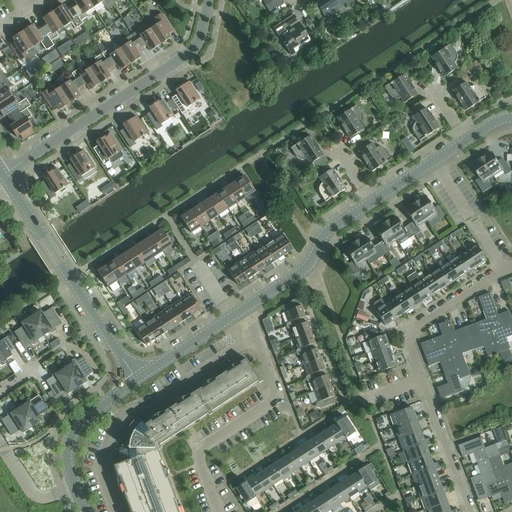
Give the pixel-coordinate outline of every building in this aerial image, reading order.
[(85,13),(93,8),(87,0),(73,0),(76,5),(71,8),(81,22),(88,17),(85,13)] [(87,0),(93,8),(96,12),(103,7),(106,11),(113,7),(112,5),(109,0),(87,0)] [(264,0),(267,4),(265,5),(269,12),(283,3),(280,0),(264,0)] [(347,6),(353,2),(351,0),(318,0),(315,2),(326,19),(335,13),(333,10),(345,2),(347,6)] [(71,23),(75,29),(82,24),(81,22),(71,8),(67,11),(63,5),(53,12),(63,28),(71,23)] [(63,28),(53,12),(42,19),(46,25),(41,28),(51,42),(58,37),(55,33),(63,28)] [(171,29),(161,14),(154,18),(157,24),(150,29),(160,45),(170,38),(166,32),(171,29)] [(273,29),(284,44),(291,55),(302,48),(298,42),(307,36),(300,25),(292,30),(290,27),(298,22),(293,15),(279,24),(273,29)] [(22,32),(33,48),(40,43),(46,51),(53,46),(51,42),(41,28),(36,31),(33,25),(22,32)] [(132,35),(141,49),(146,46),(150,52),(160,45),(150,29),(142,34),(139,30),(132,35)] [(16,44),(11,47),(20,61),(28,57),(25,53),(33,48),(22,32),(12,38),(16,44)] [(119,49),(130,65),(140,58),(136,52),(141,49),(132,35),(125,40),(127,44),(119,49)] [(80,37),(73,42),(77,48),(84,43),(80,37)] [(70,41),(63,45),(68,52),(74,48),(70,41)] [(430,57),(436,65),(435,65),(439,72),(440,72),(443,77),(457,69),(453,63),(454,63),(455,62),(456,61),(456,59),(457,58),(457,56),(456,55),(456,53),(450,45),(430,57)] [(102,55),(106,60),(111,69),(116,65),(119,71),(130,65),(119,49),(112,54),(109,50),(102,55)] [(55,50),(46,56),(51,63),(60,57),(55,50)] [(111,69),(106,60),(102,55),(94,59),(97,63),(89,68),(100,84),(110,77),(106,72),(111,69)] [(60,60),(54,63),(58,69),(64,65),(60,60)] [(42,61),(26,72),(30,78),(46,68),(42,61)] [(72,74),(81,88),(85,85),(89,91),(100,84),(89,68),(87,64),(72,74)] [(59,88),(69,104),(80,97),(76,91),(81,88),(72,74),(64,79),(67,83),(59,88)] [(404,103),(417,95),(413,89),(414,89),(409,82),(409,83),(404,75),(384,87),(390,96),(391,98),(392,98),(394,99),(397,99),(399,98),(400,98),(404,103)] [(6,79),(0,83),(0,104),(12,97),(7,89),(11,87),(6,79)] [(182,114),(188,110),(187,108),(200,99),(189,82),(175,91),(178,94),(171,98),(182,114)] [(465,111),(485,98),(479,90),(478,88),(477,88),(475,87),(474,87),(472,87),(469,87),(469,88),(465,82),(452,91),(456,96),(455,97),(460,104),(460,103),(465,111)] [(195,85),(199,92),(203,90),(199,83),(195,85)] [(69,104),(59,88),(51,93),(49,89),(41,94),(50,108),(55,105),(59,111),(69,104)] [(500,90),(493,94),(496,100),(504,96),(500,90)] [(12,97),(0,104),(0,112),(3,117),(9,114),(12,118),(26,109),(29,107),(25,100),(22,102),(20,101),(16,95),(12,97)] [(161,125),(173,117),(162,99),(149,108),(151,112),(146,115),(156,131),(162,127),(161,125)] [(362,114),(356,106),(337,118),(342,126),(341,127),(346,133),(350,138),(363,130),(359,124),(360,124),(361,123),(362,122),(363,120),(363,119),(363,117),(363,116),(362,114)] [(419,141),(438,128),(433,121),(434,120),(429,113),(429,114),(425,108),(412,117),(416,122),(415,123),(414,124),(412,127),(412,130),(413,132),(419,141)] [(26,109),(12,118),(15,123),(9,127),(16,138),(19,135),(23,140),(33,133),(30,128),(32,127),(27,119),(31,117),(26,109)] [(212,110),(207,113),(210,118),(215,115),(212,110)] [(134,142),(147,134),(136,116),(122,125),(125,129),(120,132),(130,148),(135,144),(134,142)] [(110,163),(112,163),(122,157),(122,155),(120,151),(109,134),(96,142),(98,146),(93,149),(103,165),(109,162),(110,163)] [(310,164),(323,156),(319,150),(320,150),(315,143),(315,144),(310,136),(290,149),(296,157),(297,159),(298,159),(300,160),(301,160),(303,160),(306,159),(310,164)] [(371,172),(391,159),(385,151),(384,149),(383,149),(381,148),(378,148),(375,148),(375,149),(371,143),(358,152),(362,157),(361,158),(366,165),(366,164),(371,172)] [(410,144),(404,148),(408,153),(413,150),(410,144)] [(81,177),(94,168),(83,151),(69,160),(72,163),(67,166),(77,182),(82,179),(81,177)] [(482,159),(494,177),(503,171),(506,176),(511,172),(505,162),(500,165),(492,153),(482,159)] [(494,177),(482,159),(472,166),(480,178),(475,181),(483,193),(492,187),(488,181),(494,177)] [(40,184),(50,200),(56,196),(55,194),(67,185),(56,168),(43,177),(45,180),(40,184)] [(325,202),(345,189),(339,182),(340,181),(336,174),(335,175),(332,169),(318,178),(322,183),(321,184),(320,185),(319,186),(319,188),(318,188),(318,191),(319,193),(325,202)] [(235,182),(245,198),(254,192),(244,176),(235,182)] [(111,182),(106,186),(109,191),(115,187),(111,182)] [(245,198),(235,182),(226,188),(236,204),(245,198)] [(217,194),(227,210),(236,204),(226,188),(217,194)] [(208,200),(218,215),(227,210),(217,194),(208,200)] [(415,203),(426,221),(436,215),(439,219),(444,216),(438,206),(433,209),(425,197),(415,203)] [(199,206),(209,221),(218,215),(208,200),(199,206)] [(86,201),(81,205),(84,210),(90,206),(86,201)] [(408,225),(414,235),(420,232),(417,227),(426,221),(415,203),(405,210),(413,222),(408,225)] [(190,211),(200,227),(209,221),(199,206),(190,211)] [(200,227),(190,211),(180,218),(190,233),(200,227)] [(246,219),(249,224),(255,220),(252,216),(246,219)] [(385,223),(396,240),(405,234),(409,239),(414,235),(408,225),(403,229),(395,216),(385,223)] [(241,223),(243,228),(249,224),(246,219),(241,223)] [(250,226),(253,230),(259,226),(256,222),(250,226)] [(378,245),(384,255),(390,251),(387,246),(396,240),(385,223),(375,229),(383,242),(378,245)] [(228,231),(231,235),(237,232),(234,227),(228,231)] [(152,236),(162,252),(171,246),(161,230),(152,236)] [(232,238),(235,242),(241,238),(238,234),(232,238)] [(273,240),(283,256),(292,250),(282,234),(273,240)] [(143,242),(153,258),(162,252),(152,236),(143,242)] [(355,242),(366,260),(375,254),(378,259),(384,255),(378,245),(373,248),(365,236),(355,242)] [(210,243),(213,247),(219,243),(216,239),(210,243)] [(283,256),(273,240),(264,246),(274,262),(283,256)] [(153,258),(143,242),(134,248),(144,264),(153,258)] [(366,260),(355,242),(345,249),(353,261),(347,265),(354,275),(360,271),(357,266),(366,260)] [(466,251),(476,267),(486,261),(475,245),(466,251)] [(265,268),(274,262),(264,246),(254,252),(265,268)] [(135,270),(144,264),(134,248),(125,254),(135,270)] [(195,253),(197,257),(203,253),(201,249),(195,253)] [(467,273),(476,267),(466,251),(457,257),(467,273)] [(256,273),(265,268),(254,252),(245,258),(256,273)] [(126,275),(135,270),(125,254),(115,260),(126,275)] [(396,257),(390,260),(394,267),(400,264),(396,257)] [(448,263),(458,279),(467,273),(457,257),(448,263)] [(182,262),(185,266),(190,262),(188,258),(182,262)] [(236,264),(247,279),(256,273),(245,258),(236,264)] [(106,266),(117,281),(126,275),(115,260),(106,266)] [(439,268),(449,285),(458,279),(448,263),(439,268)] [(247,279),(236,264),(227,270),(237,285),(247,279)] [(117,281),(106,266),(97,272),(107,287),(117,281)] [(166,272),(169,276),(175,272),(172,268),(166,272)] [(430,274),(440,290),(449,285),(439,268),(430,274)] [(415,272),(406,278),(411,285),(419,279),(415,272)] [(172,277),(175,281),(181,277),(178,273),(172,277)] [(420,280),(431,296),(440,290),(430,274),(420,280)] [(154,279),(157,284),(163,280),(160,276),(154,279)] [(157,284),(154,279),(148,283),(151,288),(157,284)] [(411,286),(422,302),(431,296),(420,280),(411,286)] [(511,292),(508,280),(502,282),(508,299),(511,297),(511,292)] [(161,290),(158,286),(152,290),(155,294),(161,290)] [(402,292),(413,308),(422,302),(411,286),(402,292)] [(136,291),(139,295),(144,292),(142,287),(136,291)] [(139,295),(136,291),(130,295),(133,299),(139,295)] [(393,298),(404,314),(413,308),(402,292),(393,298)] [(480,335),(491,331),(502,327),(498,315),(490,293),(478,298),(487,320),(476,324),(480,335)] [(180,300),(191,316),(200,310),(190,294),(180,300)] [(119,310),(124,307),(123,305),(130,301),(126,297),(116,304),(119,310)] [(143,302),(140,297),(134,301),(137,306),(143,302)] [(288,329),(290,329),(298,326),(296,320),(304,317),(300,306),(297,298),(285,306),(287,311),(284,312),(288,323),(286,324),(286,325),(286,327),(287,328),(288,329)] [(384,304),(395,320),(404,314),(393,298),(384,304)] [(385,326),(395,320),(384,304),(381,299),(374,304),(373,308),(375,310),(385,326)] [(171,306),(182,322),(191,316),(180,300),(171,306)] [(162,312),(173,328),(182,322),(171,306),(162,312)] [(31,317),(43,336),(48,332),(49,333),(52,334),(55,332),(55,329),(55,328),(61,324),(51,308),(44,313),(45,314),(43,316),(39,310),(34,314),(34,315),(31,317)] [(358,311),(355,318),(361,320),(363,313),(358,311)] [(491,331),(499,353),(511,349),(507,338),(511,335),(511,318),(509,311),(498,315),(502,327),(491,331)] [(153,318),(163,333),(173,328),(162,312),(153,318)] [(43,336),(31,317),(27,320),(26,319),(21,322),(24,328),(22,329),(21,328),(14,332),(24,348),(30,344),(31,345),(34,345),(37,343),(37,341),(37,340),(43,336)] [(298,326),(290,329),(294,339),(310,333),(304,317),(296,320),(298,326)] [(144,324),(154,339),(163,333),(153,318),(144,324)] [(443,336),(432,340),(436,351),(447,347),(458,343),(454,332),(450,321),(439,325),(443,336)] [(154,339),(144,324),(135,330),(145,345),(154,339)] [(465,328),(473,350),(484,346),(488,357),(499,353),(491,331),(480,335),(476,324),(465,328)] [(447,347),(455,369),(467,365),(463,354),(473,350),(465,328),(454,332),(458,343),(447,347)] [(375,329),(362,333),(365,341),(378,336),(375,329)] [(354,352),(352,347),(354,346),(352,339),(354,338),(352,332),(348,334),(345,341),(348,348),(350,353),(354,352)] [(294,339),(297,349),(305,346),(308,352),(316,349),(310,333),(294,339)] [(366,341),(370,352),(388,345),(384,335),(366,341)] [(77,337),(72,340),(77,347),(81,344),(77,337)] [(0,365),(2,366),(6,364),(6,361),(5,360),(12,356),(2,340),(0,341),(0,365)] [(436,351),(432,340),(421,344),(429,367),(440,363),(444,373),(455,369),(447,347),(436,351)] [(388,345),(370,352),(374,362),(392,355),(388,345)] [(300,355),(304,366),(320,359),(316,349),(308,352),(305,346),(297,349),(296,350),(295,352),(295,353),(296,355),(298,356),(300,355)] [(392,355),(374,362),(378,373),(396,366),(392,355)] [(64,369),(76,388),(79,385),(81,386),(86,383),(82,377),(85,375),(86,377),(93,372),(83,357),(76,361),(76,360),(73,359),(70,362),(69,364),(70,365),(64,369)] [(181,511),(180,507),(176,500),(175,500),(167,477),(166,468),(162,461),(161,462),(157,451),(159,450),(160,447),(157,443),(255,379),(258,384),(262,381),(260,377),(258,378),(245,359),(239,363),(239,362),(231,365),(225,371),(225,372),(214,379),(206,382),(200,388),(144,425),(138,417),(136,419),(133,421),(131,423),(129,426),(127,429),(125,432),(124,435),(123,438),(122,441),(121,445),(121,448),(118,448),(118,452),(118,456),(119,460),(120,463),(113,466),(117,478),(116,478),(117,487),(122,494),(123,493),(129,511),(181,511)] [(320,359),(304,366),(307,376),(306,377),(305,378),(305,380),(306,381),(308,382),(310,382),(318,379),(315,373),(324,370),(320,359)] [(467,365),(455,369),(444,373),(448,384),(437,388),(441,399),(464,391),(460,380),(471,376),(467,365)] [(76,388),(64,369),(58,373),(57,372),(55,371),(52,373),(51,376),(52,377),(45,381),(55,397),(63,392),(61,391),(64,389),(68,395),(72,391),(73,390),(76,388)] [(318,379),(310,382),(313,392),(330,386),(324,370),(315,373),(318,379)] [(330,386),(313,392),(317,402),(316,403),(315,405),(315,406),(316,408),(318,408),(319,408),(320,409),(336,403),(330,386)] [(19,408),(31,427),(35,424),(36,425),(41,422),(38,416),(40,414),(41,416),(48,412),(38,396),(32,400),(31,399),(28,398),(25,401),(25,403),(25,404),(19,408)] [(394,427),(420,418),(418,414),(414,415),(411,407),(390,415),(394,427)] [(31,427),(19,408),(14,412),(13,411),(10,410),(7,412),(6,415),(7,416),(1,420),(11,436),(18,431),(17,430),(19,428),(23,434),(28,430),(28,429),(31,427)] [(301,408),(295,410),(298,418),(304,416),(301,408)] [(335,423),(345,439),(355,433),(345,417),(335,423)] [(420,418),(394,427),(399,439),(420,431),(417,423),(421,422),(420,418)] [(327,430),(336,444),(345,438),(345,439),(335,423),(335,424),(336,424),(327,430)] [(336,444),(327,430),(318,436),(327,450),(336,444)] [(420,431),(399,439),(403,451),(429,441),(427,437),(423,439),(420,431)] [(474,453),(478,464),(489,460),(500,456),(498,450),(507,447),(505,441),(506,441),(503,434),(497,437),(499,443),(485,449),(481,438),(459,446),(463,457),(474,453)] [(309,442),(318,456),(327,450),(318,436),(309,442)] [(429,441),(403,451),(408,463),(429,455),(426,447),(430,445),(429,441)] [(318,456),(309,442),(300,447),(309,462),(318,456)] [(300,468),(309,462),(300,447),(290,453),(300,468)] [(291,473),(300,468),(290,453),(281,459),(291,473)] [(412,475),(438,465),(436,461),(432,463),(429,455),(408,463),(412,475)] [(489,460),(497,482),(508,478),(511,488),(511,463),(504,466),(500,456),(489,460)] [(272,465),(282,479),(291,473),(281,459),(272,465)] [(486,486),(497,482),(489,460),(478,464),(482,475),(471,479),(479,501),(490,497),(486,486)] [(263,471),(273,485),(282,479),(272,465),(263,471)] [(367,487),(370,491),(379,485),(367,465),(357,472),(367,487)] [(438,465),(412,475),(416,487),(438,479),(435,471),(439,469),(438,465)] [(254,477),(264,491),(273,485),(263,471),(254,477)] [(348,478),(358,492),(367,487),(357,472),(348,478)] [(264,491),(254,477),(245,483),(245,482),(258,503),(259,503),(255,497),(264,491)] [(339,484),(349,498),(358,492),(348,478),(339,484)] [(486,486),(490,497),(501,493),(505,504),(511,501),(511,488),(508,478),(497,482),(486,486)] [(438,479),(416,487),(421,498),(446,489),(445,485),(440,487),(438,479)] [(237,497),(240,495),(245,504),(246,505),(248,506),(249,507),(251,508),(258,503),(245,482),(235,488),(237,490),(234,492),(237,497)] [(330,490),(340,504),(349,498),(339,484),(330,490)] [(446,489),(421,498),(425,510),(446,502),(443,495),(448,493),(446,489)] [(340,504),(330,490),(321,496),(330,510),(340,504)] [(312,501),(319,511),(326,511),(330,510),(321,496),(312,501)] [(303,507),(306,511),(319,511),(312,501),(303,507)] [(446,502),(425,510),(425,511),(454,511),(454,509),(449,510),(446,502)]
